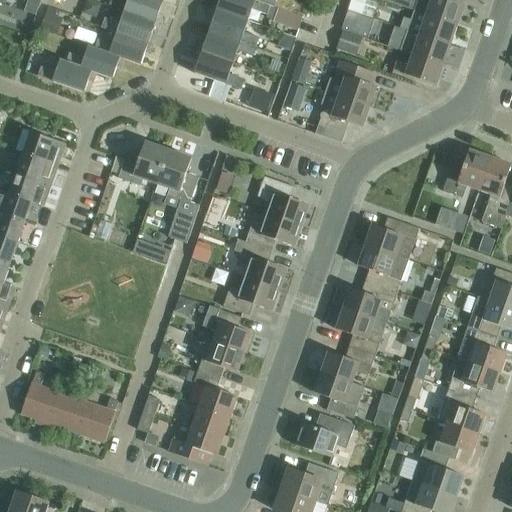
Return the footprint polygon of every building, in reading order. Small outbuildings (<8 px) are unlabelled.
[(89,0),(88,0),(84,14),(97,19),(102,4),(89,0)] [(126,0),(129,1),(125,13),(161,25),(164,16),(159,14),(163,3),(155,0),(126,0)] [(215,0),(214,0),(212,9),(248,22),(252,10),(267,16),(270,7),(252,0),(220,0),(220,2),(215,0)] [(252,0),(270,7),(273,8),(274,7),(278,9),(289,13),(293,3),(284,0),(252,0)] [(365,0),(351,0),(348,10),(360,15),(365,0)] [(413,12),(457,27),(464,7),(444,0),(430,0),(428,7),(417,3),(413,12)] [(214,20),(210,32),(256,48),(259,39),(244,33),(248,22),(212,9),(208,18),(214,20)] [(289,13),(278,9),(273,22),(297,30),(301,17),(289,13)] [(26,10),(23,25),(34,27),(37,13),(26,10)] [(450,48),(457,27),(413,12),(410,20),(404,18),(401,29),(407,31),(407,32),(450,48)] [(102,29),(117,34),(118,33),(148,44),(149,43),(152,33),(158,35),(161,25),(125,13),(121,24),(105,19),(102,29)] [(349,14),(344,29),(363,37),(368,22),(349,14)] [(200,42),(197,51),(233,63),(237,52),(253,57),(256,48),(210,32),(206,44),(200,42)] [(345,32),(339,50),(358,57),(364,39),(345,32)] [(400,52),(411,56),(443,67),(450,48),(407,32),(400,52)] [(98,40),(95,48),(95,49),(125,60),(125,61),(140,66),(145,54),(150,56),(154,45),(149,43),(148,44),(118,33),(117,34),(113,45),(98,40)] [(283,36),(279,47),(291,52),(296,40),(283,36)] [(70,54),(67,62),(66,63),(97,74),(97,75),(112,80),(117,67),(122,69),(125,61),(125,60),(95,49),(95,48),(90,46),(85,59),(70,54)] [(233,63),(197,51),(194,60),(199,62),(195,75),(225,85),(241,91),(244,81),(229,75),(233,63)] [(443,67),(411,56),(407,66),(396,62),(393,71),(436,87),(443,67)] [(66,63),(67,62),(61,60),(57,73),(41,67),(38,77),(53,83),(84,94),(88,81),(94,83),(97,75),(97,74),(66,63)] [(330,79),(325,92),(370,108),(377,87),(363,82),(367,72),(340,62),(334,81),(330,79)] [(255,87),(247,107),(266,114),(274,95),(255,87)] [(324,107),(315,135),(341,144),(348,124),(362,129),(370,108),(325,92),(321,106),(324,107)] [(31,134),(24,154),(59,167),(66,146),(47,140),(31,134)] [(144,180),(157,184),(169,151),(145,143),(141,157),(128,153),(119,179),(141,187),(144,180)] [(169,151),(157,184),(170,189),(167,196),(181,201),(168,238),(187,245),(200,207),(190,203),(199,178),(187,174),(192,160),(169,151)] [(466,187),(479,192),(491,158),(469,151),(462,169),(452,166),(443,192),(462,199),(466,187)] [(24,154),(16,175),(51,188),(59,167),(24,154)] [(501,229),(506,216),(511,198),(511,185),(505,184),(511,166),(491,158),(479,192),(491,196),(482,222),(501,229)] [(16,175),(9,195),(9,196),(33,204),(32,204),(44,208),(51,188),(16,175)] [(269,203),(265,214),(302,227),(309,206),(291,200),(295,189),(265,178),(257,199),(269,203)] [(0,192),(0,215),(26,224),(32,204),(33,204),(9,196),(9,195),(0,192)] [(151,205),(148,223),(164,226),(168,208),(151,205)] [(253,223),(245,243),(273,253),(277,241),(294,248),(302,227),(265,214),(261,226),(253,223)] [(0,238),(19,245),(26,224),(0,215),(0,238)] [(372,226),(365,246),(409,261),(419,229),(387,218),(383,230),(372,226)] [(97,225),(94,233),(106,238),(109,229),(97,225)] [(483,237),(478,253),(490,257),(495,241),(483,237)] [(0,238),(0,260),(11,265),(19,245),(0,238)] [(247,267),(243,278),(279,291),(286,271),(269,265),(273,253),(245,243),(238,241),(234,253),(241,256),(238,264),(247,267)] [(158,244),(153,260),(167,265),(173,249),(158,244)] [(369,271),(366,282),(398,293),(409,261),(365,246),(358,267),(369,271)] [(0,260),(0,283),(4,285),(5,285),(11,265),(0,260)] [(497,282),(490,301),(511,308),(511,274),(496,269),(492,280),(497,282)] [(279,291),(243,278),(238,291),(230,288),(223,308),(249,318),(253,306),(272,312),(279,291)] [(426,292),(422,302),(432,305),(435,297),(440,282),(435,280),(430,293),(426,292)] [(351,290),(344,311),(387,326),(398,293),(366,282),(362,294),(351,290)] [(0,306),(9,309),(16,289),(5,285),(4,285),(0,283),(0,306)] [(479,319),(475,330),(498,338),(502,327),(511,331),(511,308),(490,301),(483,321),(479,319)] [(0,306),(0,328),(2,329),(9,309),(0,306)] [(217,332),(213,343),(245,354),(251,335),(239,330),(243,319),(211,308),(204,327),(217,332)] [(353,337),(349,348),(376,357),(387,326),(344,311),(337,331),(353,337)] [(458,359),(468,363),(500,374),(507,354),(494,349),(498,338),(475,330),(469,328),(458,359)] [(196,353),(202,337),(182,330),(176,346),(196,353)] [(430,336),(426,348),(434,350),(438,339),(430,336)] [(202,362),(199,372),(220,380),(224,369),(238,374),(245,354),(213,343),(206,363),(202,362)] [(42,348),(39,356),(48,358),(50,350),(42,348)] [(329,354),(322,374),(353,384),(356,374),(369,378),(376,357),(349,348),(345,359),(329,354)] [(434,350),(426,348),(422,359),(430,362),(434,350)] [(75,358),(72,367),(80,369),(83,360),(75,358)] [(402,359),(400,364),(410,368),(412,363),(402,359)] [(459,360),(448,390),(476,400),(480,389),(493,393),(500,374),(468,363),(459,360)] [(91,362),(86,376),(95,380),(100,366),(91,362)] [(205,387),(199,407),(230,418),(237,399),(216,391),(220,380),(199,372),(195,384),(205,387)] [(35,423),(49,428),(60,394),(41,387),(45,376),(37,373),(33,384),(32,384),(22,415),(36,420),(35,423)] [(353,384),(322,374),(315,395),(332,400),(328,412),(354,421),(365,389),(352,385),(353,384)] [(416,378),(405,409),(413,412),(417,400),(418,400),(425,381),(416,378)] [(63,429),(77,434),(88,403),(92,392),(84,389),(80,400),(60,394),(49,428),(62,433),(63,429)] [(438,420),(447,424),(479,435),(486,415),(473,411),(476,400),(448,390),(438,420)] [(136,431),(148,435),(160,402),(147,397),(136,431)] [(88,403),(77,434),(105,444),(116,413),(115,413),(119,402),(111,399),(107,410),(88,403)] [(199,407),(192,427),(223,438),(230,418),(199,407)] [(413,412),(405,409),(401,421),(409,423),(413,412)] [(297,447),(333,459),(337,447),(348,451),(356,428),(329,418),(325,431),(305,425),(297,447)] [(436,442),(432,453),(450,459),(455,461),(459,450),(472,455),(479,435),(447,424),(440,443),(436,442)] [(170,453),(201,464),(201,463),(204,453),(213,456),(217,457),(223,438),(192,427),(185,446),(174,442),(170,453)] [(389,457),(411,463),(419,437),(409,434),(406,444),(394,441),(389,457)] [(423,450),(412,482),(457,497),(464,477),(446,471),(450,459),(432,453),(423,450)] [(288,470),(281,491),(316,503),(328,507),(339,475),(308,465),(304,476),(288,470)] [(387,508),(397,511),(431,511),(432,511),(433,511),(452,511),(457,497),(412,482),(404,504),(390,499),(387,508)] [(17,491),(10,511),(47,511),(50,503),(17,491)] [(281,491),(274,511),(277,511),(313,511),(316,503),(281,491)]
